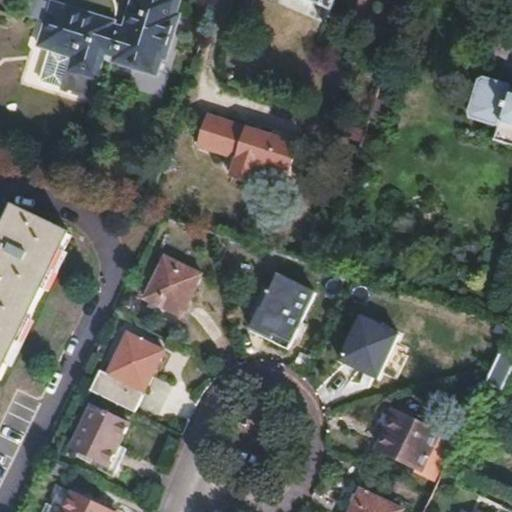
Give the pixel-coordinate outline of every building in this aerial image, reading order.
[(166,56),(179,13),(175,12),(179,0),(133,0),(124,28),(110,23),(110,20),(52,3),(39,44),(74,55),(65,86),(91,94),(105,50),(116,53),(115,58),(156,71),(162,54),(166,56)] [(511,77),(484,69),(470,111),(498,120),(493,134),(511,139),(511,77)] [(292,173),(302,142),(208,114),(199,145),(239,157),(233,176),(256,183),(262,165),(292,173)] [(0,244),(0,379),(71,235),(17,210),(0,244)] [(168,256),(147,299),(182,316),(203,274),(168,256)] [(273,289),(253,330),(288,348),(308,306),(273,289)] [(361,316),(341,358),(378,376),(398,334),(361,316)] [(102,371),(93,391),(137,412),(165,352),(129,334),(110,375),(102,371)] [(490,372),(485,380),(505,389),(511,373),(511,352),(501,348),(490,372)] [(94,407),(74,447),(110,466),(130,425),(94,407)] [(413,470),(437,482),(441,475),(455,444),(437,435),(439,431),(403,415),(385,451),(415,465),(413,470)] [(366,491),(355,511),(399,511),(401,508),(366,491)] [(112,511),(74,493),(64,511),(112,511)]
